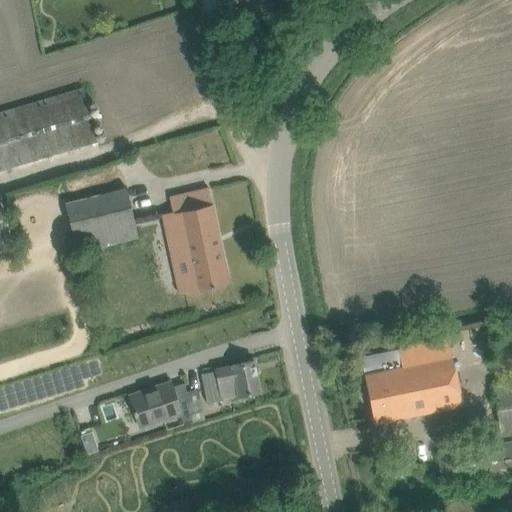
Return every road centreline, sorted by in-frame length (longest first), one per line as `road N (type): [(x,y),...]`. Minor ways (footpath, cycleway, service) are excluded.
road 1 (tertiary): [(335,511),(280,233),(281,158),(286,129),(323,60),(395,0)]
road 2 (unknown): [(293,300),(0,398)]
road 3 (track): [(279,190),(234,121),(209,0)]
